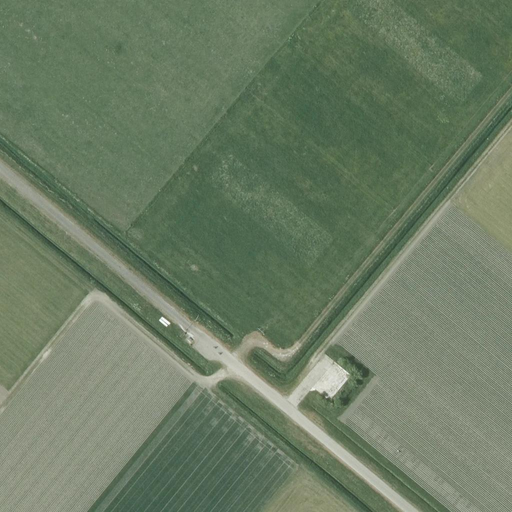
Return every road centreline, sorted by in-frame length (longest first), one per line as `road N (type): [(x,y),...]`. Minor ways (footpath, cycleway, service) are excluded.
road 1 (track): [(229,359),(251,342),(280,354),(295,348),(511,90)]
road 2 (unclassified): [(411,511),(188,325)]
